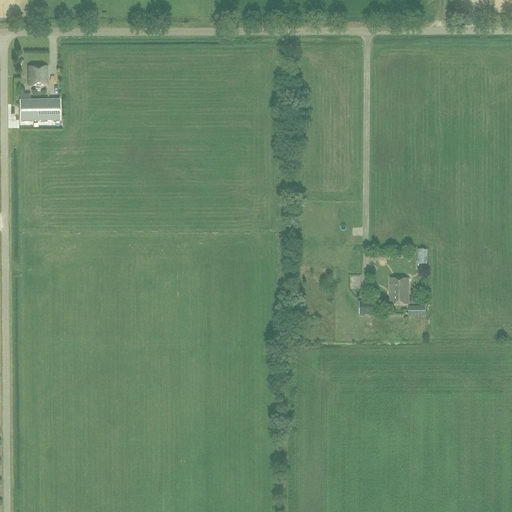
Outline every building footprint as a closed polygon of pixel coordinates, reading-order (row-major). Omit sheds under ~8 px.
[(28,87),(47,87),(47,67),(28,68),(28,87)] [(20,121),(60,120),(59,100),(19,101),(20,121)] [(426,265),(427,250),(418,249),(417,264),(426,265)] [(410,261),(415,253),(410,250),(405,257),(410,261)] [(408,278),(389,279),(390,305),(408,305),(408,278)] [(359,315),(376,315),(376,302),(359,302),(359,315)] [(409,307),(409,316),(424,317),(424,307),(409,307)]
